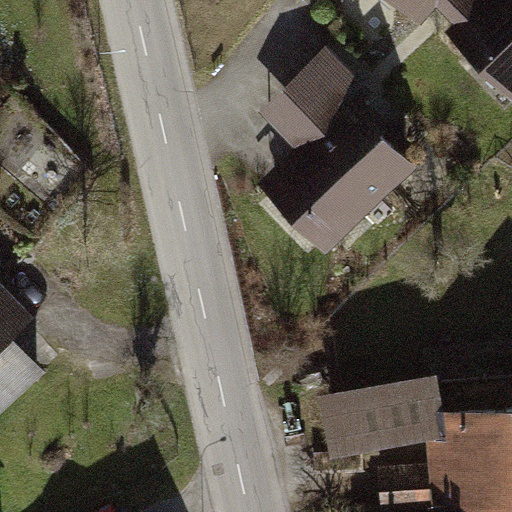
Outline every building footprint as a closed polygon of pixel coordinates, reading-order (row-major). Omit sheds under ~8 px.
[(468,0),(454,14),(511,73),(511,0),(489,0),(483,6),(477,0),(468,0)] [(311,73),(346,109),(353,103),(367,88),(331,50),(309,71),(311,73)] [(305,149),(346,109),(311,73),(270,112),(305,149)] [(277,176),(333,233),(408,160),(353,103),(346,109),(305,149),(277,176)] [(0,292),(0,409),(39,370),(2,333),(21,314),(0,292)] [(511,511),(511,407),(503,408),(509,511),(511,511)] [(509,511),(503,408),(458,412),(467,504),(437,506),(437,511),(509,511)]
